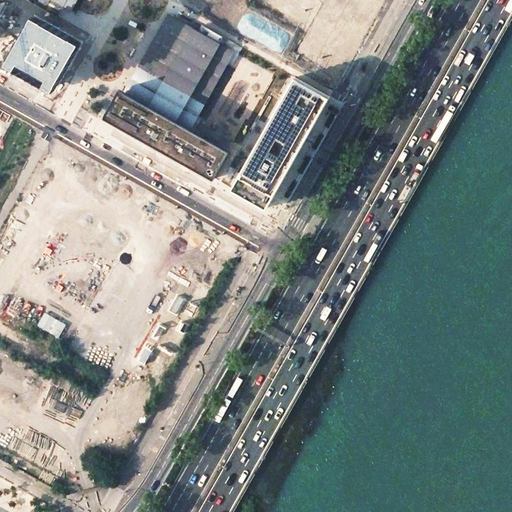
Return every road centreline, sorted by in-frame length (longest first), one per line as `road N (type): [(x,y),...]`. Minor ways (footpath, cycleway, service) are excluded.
road 1 (trunk): [(466,0),(177,511)]
road 2 (trunk): [(213,511),(502,0)]
road 3 (tertiary): [(284,251),(0,92)]
road 4 (tertiary): [(284,251),(148,490),(126,511)]
road 5 (tertiary): [(426,0),(284,251)]
road 6 (unknown): [(0,326),(185,427)]
